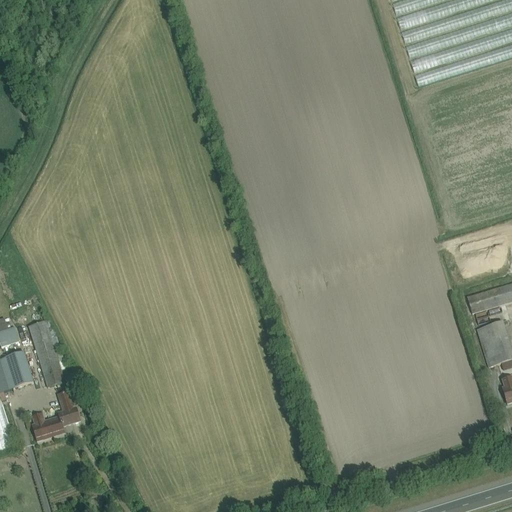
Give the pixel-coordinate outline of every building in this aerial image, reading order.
[(511,285),(467,299),(472,316),(511,303),(511,285)] [(0,332),(8,330),(5,320),(0,321),(0,332)] [(49,322),(46,324),(28,329),(47,390),(65,384),(57,359),(62,358),(59,347),(60,346),(49,322)] [(492,327),(492,326),(477,331),(488,369),(511,361),(511,352),(503,324),(492,327)] [(0,332),(0,344),(1,349),(19,344),(14,328),(8,330),(0,332)] [(0,365),(8,392),(34,384),(25,354),(0,361),(0,365)] [(511,378),(503,382),(505,389),(503,390),(507,406),(511,404),(511,378)] [(74,403),(81,400),(77,387),(67,391),(67,394),(58,397),(64,413),(58,415),(59,419),(62,429),(63,428),(80,423),(77,413),(74,403)] [(0,455),(16,451),(0,399),(0,455)] [(59,419),(45,423),(42,416),(33,419),(35,426),(33,427),(38,444),(52,439),(52,437),(62,434),(64,433),(64,435),(65,435),(63,428),(62,429),(59,419)]
